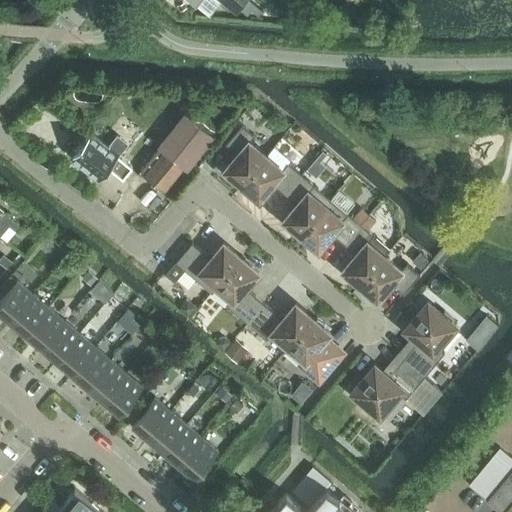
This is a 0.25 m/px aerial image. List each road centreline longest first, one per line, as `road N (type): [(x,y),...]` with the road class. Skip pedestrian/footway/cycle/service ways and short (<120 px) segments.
road 1 (residential): [(0,136),(145,260),(204,193),(375,331)]
road 2 (residential): [(161,511),(57,428)]
road 3 (residential): [(0,101),(86,0)]
road 4 (residential): [(511,426),(506,421),(433,504),(442,511)]
